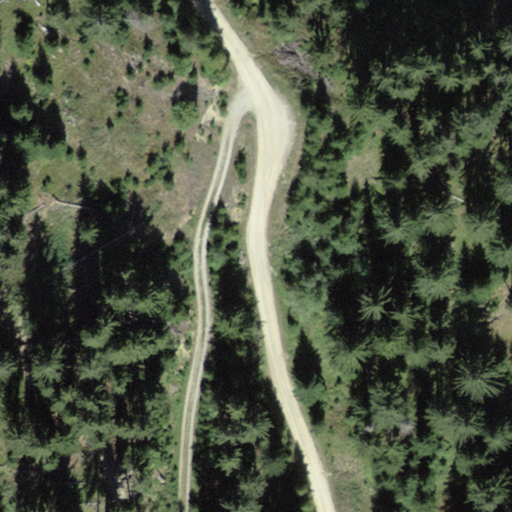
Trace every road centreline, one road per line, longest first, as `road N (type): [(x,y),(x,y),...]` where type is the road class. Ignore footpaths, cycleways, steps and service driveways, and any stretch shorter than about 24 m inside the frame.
road 1 (track): [(199,0),(253,76),(267,111),(259,274),(280,386),(324,511)]
road 2 (track): [(253,76),(202,224),(204,331),(185,435),(182,511)]
